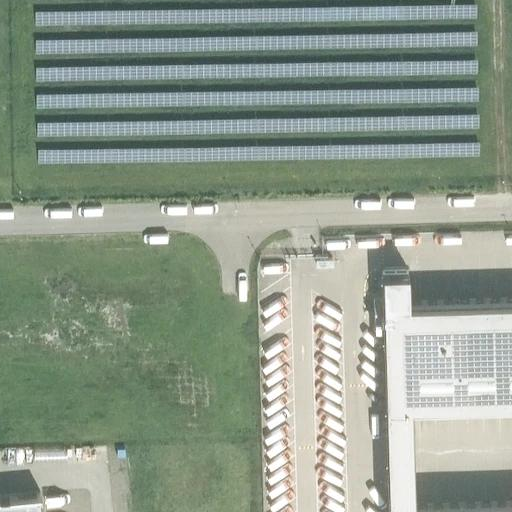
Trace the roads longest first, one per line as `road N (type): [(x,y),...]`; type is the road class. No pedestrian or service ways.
road 1 (unclassified): [(511,209),(184,218)]
road 2 (unclassified): [(0,223),(184,218)]
